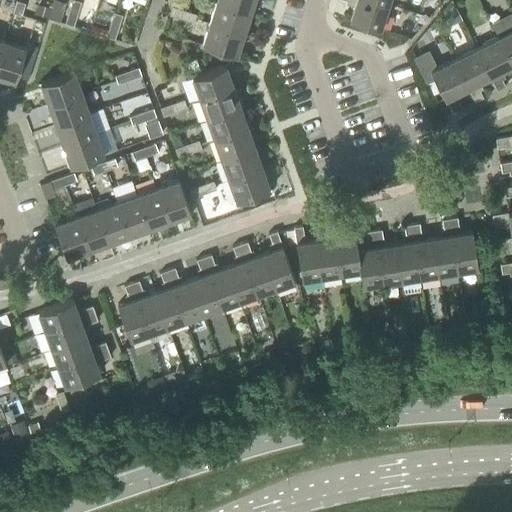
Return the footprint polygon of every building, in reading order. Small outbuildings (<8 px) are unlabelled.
[(13,13),(22,15),(26,3),(17,0),(13,13)] [(80,0),(72,0),(70,10),(77,12),(81,0),(80,0)] [(250,12),(253,0),(216,0),(216,1),(250,12)] [(380,27),(388,2),(382,0),(355,0),(350,18),(380,27)] [(243,33),(250,12),(216,1),(209,22),(243,33)] [(170,14),(182,18),(185,10),(173,5),(170,14)] [(73,25),(77,12),(70,10),(66,22),(73,25)] [(197,14),(185,10),(182,18),(195,22),(197,14)] [(123,14),(115,11),(111,23),(120,26),(123,14)] [(237,54),(243,33),(209,22),(202,43),(237,54)] [(116,38),(120,26),(111,23),(107,35),(116,38)] [(511,27),(497,35),(511,63),(511,27)] [(511,63),(497,35),(475,46),(490,74),(497,88),(505,84),(502,77),(497,77),(495,72),(511,63)] [(27,46),(5,40),(0,55),(0,75),(15,81),(27,46)] [(490,74),(475,46),(453,57),(467,86),(474,100),(483,95),(480,88),(475,88),(473,83),(490,74)] [(187,61),(190,70),(200,67),(196,57),(187,61)] [(467,86),(453,57),(430,68),(445,97),(452,111),(461,106),(457,99),(453,99),(451,94),(467,86)] [(192,76),(199,97),(234,85),(226,64),(192,76)] [(138,66),(126,70),(129,78),(141,74),(138,66)] [(41,81),(48,103),(82,91),(75,69),(41,81)] [(129,78),(126,70),(114,74),(117,82),(129,78)] [(241,105),(234,85),(199,97),(207,117),(241,105)] [(90,111),(82,91),(48,103),(56,123),(90,111)] [(184,98),(172,102),(175,111),(187,107),(184,98)] [(175,111),(172,102),(160,106),(163,115),(175,111)] [(248,126),(241,105),(207,117),(214,138),(248,126)] [(153,106),(141,111),(144,120),(156,115),(153,106)] [(97,132),(90,111),(56,123),(63,144),(97,132)] [(144,120),(141,111),(129,115),(133,124),(144,120)] [(150,137),(162,133),(157,119),(145,123),(150,137)] [(256,147),(248,126),(214,138),(221,159),(256,147)] [(104,153),(97,132),(63,144),(70,165),(104,153)] [(511,138),(511,133),(495,136),(497,146),(504,145),(507,140),(511,138)] [(199,139),(187,143),(189,152),(201,148),(199,139)] [(155,142),(143,147),(146,155),(158,151),(155,142)] [(189,152),(187,143),(175,148),(178,156),(189,152)] [(146,155),(143,147),(131,151),(134,159),(146,155)] [(263,167),(256,147),(221,159),(229,179),(263,167)] [(114,157),(102,161),(105,170),(117,165),(114,157)] [(511,158),(499,161),(501,170),(508,169),(511,165),(511,164),(511,158)] [(105,170),(102,161),(90,165),(94,174),(105,170)] [(270,188),(263,167),(229,179),(236,200),(270,188)] [(73,171),(61,175),(64,184),(76,179),(73,171)] [(64,184),(61,175),(49,179),(53,188),(64,184)] [(178,178),(158,185),(170,219),(191,211),(178,178)] [(212,178),(200,183),(204,192),(215,187),(212,178)] [(204,192),(200,183),(189,187),(192,196),(204,192)] [(511,183),(503,185),(505,195),(511,193),(511,183)] [(170,219),(158,185),(137,193),(149,226),(170,219)] [(149,226),(137,193),(116,200),(129,233),(149,226)] [(78,211),(96,204),(93,196),(75,202),(78,211)] [(129,233),(116,200),(96,207),(108,241),(129,233)] [(108,241),(96,207),(75,215),(87,248),(108,241)] [(511,209),(507,210),(491,213),(493,224),(500,222),(503,217),(508,216),(511,235),(511,209)] [(87,248),(75,215),(54,222),(66,256),(87,248)] [(456,215),(448,217),(451,232),(456,269),(477,266),(471,229),(455,232),(455,228),(458,226),(456,215)] [(451,232),(448,217),(440,218),(442,228),(447,231),(447,233),(432,235),(438,272),(456,269),(451,232)] [(335,235),(340,272),(359,269),(360,269),(356,248),(357,248),(355,232),(340,235),(339,231),(342,229),(340,218),(332,219),(335,235)] [(335,235),(332,219),(324,221),(326,231),(329,233),(330,236),(316,238),(321,275),(340,272),(335,235)] [(438,272),(432,235),(417,238),(417,234),(420,231),(418,221),(410,223),(413,239),(419,275),(438,272)] [(413,239),(410,223),(403,224),(404,234),(408,237),(409,239),(394,242),(400,278),(419,275),(413,239)] [(321,275),(316,238),(301,240),(301,237),(304,234),(303,224),(293,226),(296,241),(301,278),(321,275)] [(400,278),(394,242),(380,244),(379,240),(382,237),(380,227),(373,229),(375,245),(381,281),(400,278)] [(362,285),(381,281),(375,245),(373,229),(365,231),(367,240),(371,242),(371,246),(357,248),(356,248),(360,269),(359,269),(362,285)] [(278,246),(263,251),(276,286),(294,279),(282,245),(276,230),(268,232),(272,242),(277,243),(278,246)] [(511,235),(495,238),(497,248),(504,247),(507,242),(511,241),(511,235)] [(276,286),(263,251),(249,257),(247,253),(251,250),(247,240),(240,243),(245,258),(258,293),(276,286)] [(245,258),(240,243),(232,245),(236,255),(240,256),(241,259),(227,264),(239,299),(258,293),(245,258)] [(239,299),(227,264),(212,270),(211,267),(215,263),(211,253),(203,256),(209,271),(221,306),(239,299)] [(209,271),(203,256),(195,259),(199,268),(204,269),(205,272),(191,277),(204,312),(221,306),(209,271)] [(511,260),(499,262),(501,272),(509,271),(511,266),(511,260)] [(204,312),(191,277),(177,283),(175,279),(178,276),(175,266),(167,269),(173,284),(185,319),(204,312)] [(173,284),(167,269),(160,271),(163,281),(168,282),(169,285),(155,290),(167,325),(185,319),(173,284)] [(167,325),(155,290),(141,295),(139,292),(142,289),(139,279),(131,282),(137,297),(149,331),(167,325)] [(137,297),(131,282),(124,284),(127,294),(132,295),(133,298),(117,304),(130,338),(149,331),(137,297)] [(80,318),(95,312),(92,305),(83,309),(82,313),(79,314),(73,298),(38,311),(45,330),(80,318)] [(51,348),(86,335),(81,321),(84,320),(87,323),(98,319),(95,312),(80,318),(45,330),(51,348)] [(93,353),(108,348),(105,341),(95,344),(95,349),(92,350),(86,335),(51,348),(58,366),(93,353)] [(111,355),(108,348),(93,353),(58,366),(65,385),(99,372),(94,357),(98,356),(100,359),(111,355)]
